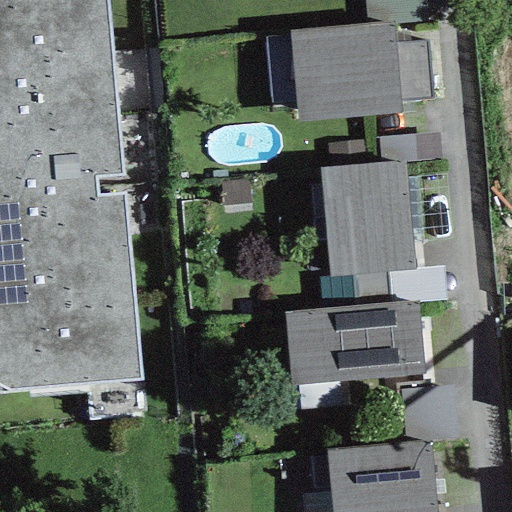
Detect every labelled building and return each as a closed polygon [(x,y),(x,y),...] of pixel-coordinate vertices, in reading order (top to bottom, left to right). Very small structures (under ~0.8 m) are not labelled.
[(131,380),(103,0),(0,0),(0,387),(2,389),(131,380)] [(391,41),(281,58),(293,137),(404,120),(391,41)] [(408,170),(321,177),(330,280),(417,273),(408,170)] [(433,313),(294,322),(299,397),(438,388),(433,313)] [(451,511),(441,441),(330,457),(338,511),(451,511)]
